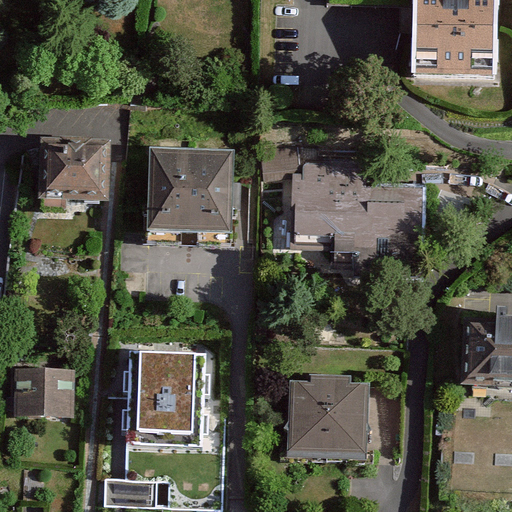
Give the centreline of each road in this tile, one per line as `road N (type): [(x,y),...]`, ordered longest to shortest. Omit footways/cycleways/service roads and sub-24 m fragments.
road 1 (unknown): [(87,511),(115,130)]
road 2 (unknown): [(511,199),(453,180),(390,177)]
